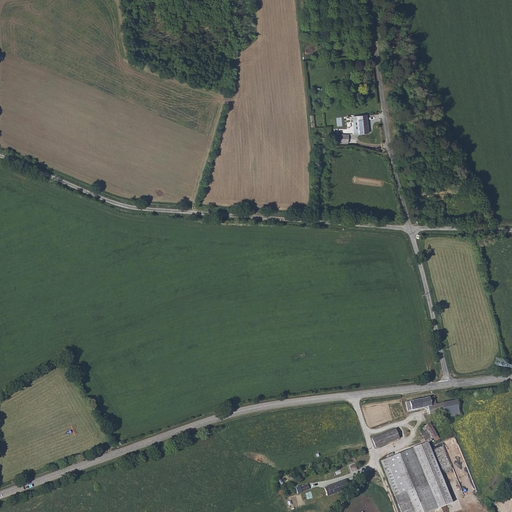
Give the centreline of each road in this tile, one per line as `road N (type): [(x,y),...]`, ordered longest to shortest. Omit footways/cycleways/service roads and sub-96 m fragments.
road 1 (track): [(0,155),(124,206),(511,230)]
road 2 (tertiary): [(0,494),(238,411),(448,384)]
road 3 (unclassified): [(448,384),(388,146),(370,0)]
